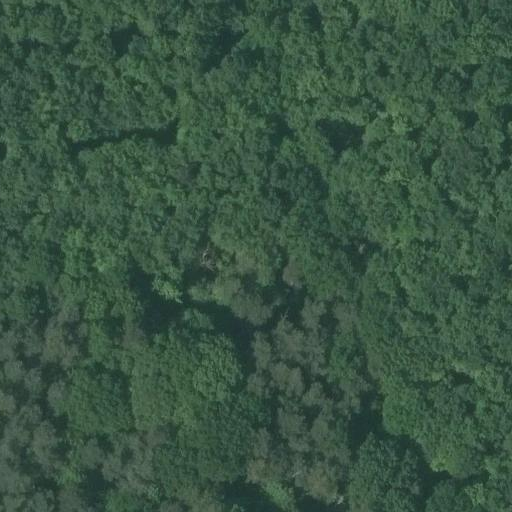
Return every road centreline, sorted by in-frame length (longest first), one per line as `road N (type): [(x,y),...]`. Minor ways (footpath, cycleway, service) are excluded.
road 1 (track): [(243,0),(434,511)]
road 2 (track): [(329,231),(511,226)]
